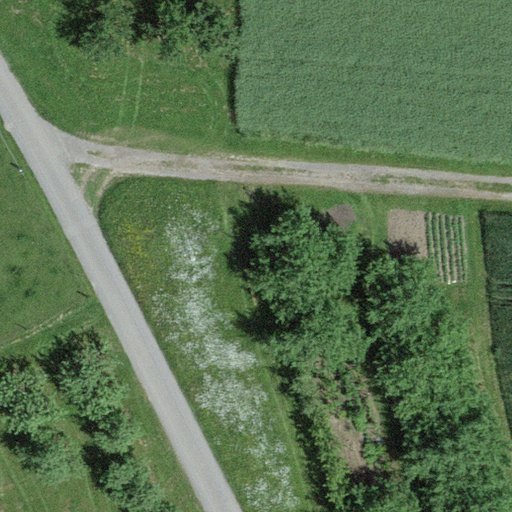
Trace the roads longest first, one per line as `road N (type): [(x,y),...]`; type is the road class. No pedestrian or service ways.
road 1 (track): [(29,140),(117,162),(511,213)]
road 2 (unclassified): [(0,82),(213,511)]
